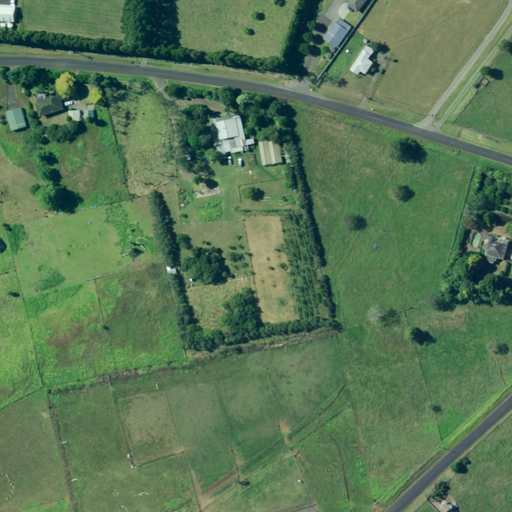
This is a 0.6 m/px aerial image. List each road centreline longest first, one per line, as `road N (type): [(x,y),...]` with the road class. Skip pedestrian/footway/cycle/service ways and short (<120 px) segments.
road 1 (unclassified): [(511,162),(329,104),(243,86),(0,60)]
road 2 (unclassified): [(511,400),(389,511)]
